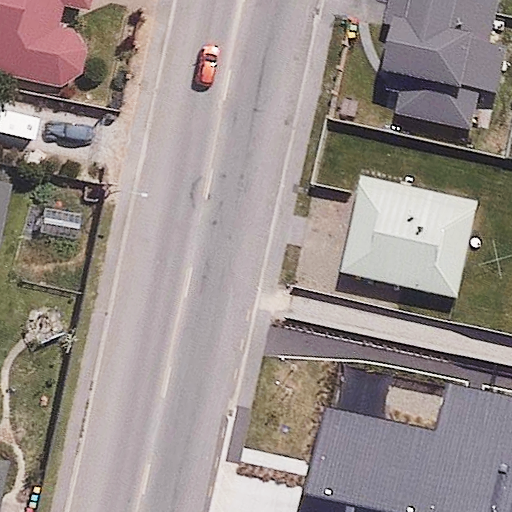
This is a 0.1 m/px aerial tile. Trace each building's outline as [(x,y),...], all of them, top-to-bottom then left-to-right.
[(86,9),(88,0),(0,0),(0,61),(77,78),(87,32),(59,26),(64,4),(86,9)] [(500,95),(511,47),(490,42),(498,0),(403,0),(378,113),(470,133),(479,90),(500,95)] [(0,239),(14,176),(0,173),(0,239)] [(487,205),(366,176),(344,269),(464,298),(487,205)] [(424,511),(501,511),(509,480),(436,464),(424,511)]
